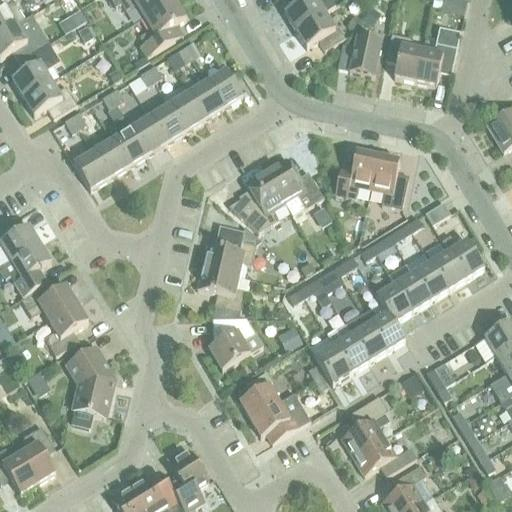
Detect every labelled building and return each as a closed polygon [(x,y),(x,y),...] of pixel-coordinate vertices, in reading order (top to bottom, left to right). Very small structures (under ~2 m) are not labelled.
[(0,0),(0,39),(24,24),(18,14),(11,3),(9,0),(0,0)] [(143,23),(173,4),(170,0),(110,0),(109,1),(115,12),(121,9),(126,17),(136,11),(143,23)] [(290,0),(296,10),(284,17),(295,35),(324,18),(335,11),(328,0),(290,0)] [(439,0),(433,0),(431,12),(443,14),(446,1),(439,0)] [(173,4),(143,23),(150,35),(140,41),(145,49),(140,52),(146,63),(175,46),(168,35),(185,25),(173,4)] [(371,13),(362,26),(372,33),(380,18),(371,13)] [(80,14),(69,21),(76,32),(87,25),(80,14)] [(324,18),(295,35),(306,53),(318,46),(324,56),(344,43),(338,33),(334,35),(324,18)] [(24,24),(0,39),(0,64),(12,58),(18,68),(49,49),(31,20),(24,24)] [(354,20),(346,31),(354,36),(362,25),(354,20)] [(89,30),(78,37),(85,48),(96,41),(89,30)] [(422,56),(414,88),(436,92),(439,78),(450,81),(456,53),(460,37),(439,33),(435,49),(433,58),(422,56)] [(414,88),(422,56),(410,53),(412,44),(391,39),(385,66),(396,69),(393,83),(414,88)] [(342,50),(337,73),(349,76),(348,77),(373,82),(381,46),(356,41),(354,53),(342,50)] [(49,49),(18,68),(24,78),(12,85),(23,104),(51,87),(44,76),(60,67),(49,49)] [(185,53),(192,64),(199,60),(193,49),(185,53)] [(192,64),(185,53),(178,58),(185,69),(192,64)] [(178,58),(167,64),(174,76),(185,69),(178,58)] [(140,64),(134,68),(137,73),(143,70),(140,64)] [(155,72),(147,76),(154,88),(162,83),(155,72)] [(116,75),(109,79),(114,87),(121,83),(116,75)] [(154,88),(147,76),(140,81),(147,92),(154,88)] [(226,76),(206,88),(223,114),(242,103),(226,76)] [(57,97),(51,87),(23,104),(34,122),(46,115),(53,125),(77,110),(65,92),(57,97)] [(223,114),(206,88),(187,99),(204,126),(223,114)] [(117,95),(110,100),(116,111),(124,106),(117,95)] [(204,126),(187,99),(168,111),(185,138),(204,126)] [(116,111),(110,100),(102,104),(109,115),(116,111)] [(185,138),(168,111),(150,123),(166,150),(185,138)] [(511,114),(486,130),(503,158),(511,152),(511,114)] [(72,123),(79,134),(86,130),(79,119),(72,123)] [(79,134),(72,123),(64,128),(71,139),(79,134)] [(150,123),(131,134),(147,161),(166,150),(150,123)] [(131,134),(112,146),(128,173),(147,161),(131,134)] [(112,146),(93,158),(109,184),(128,173),(112,146)] [(370,195),(377,162),(356,157),(351,177),(340,175),(334,200),(355,205),(357,192),(370,195)] [(109,184),(93,158),(73,170),(90,196),(109,184)] [(399,167),(377,162),(370,195),(383,198),(381,210),(401,214),(408,181),(396,179),(399,167)] [(265,177),(285,209),(292,222),(323,203),(307,177),(297,183),(286,164),(265,177)] [(285,209),(265,177),(245,189),(250,198),(228,212),(229,212),(258,238),(278,226),(273,216),(285,209)] [(443,208),(424,219),(431,231),(450,220),(443,208)] [(417,224),(406,230),(411,238),(422,231),(417,224)] [(0,249),(10,267),(40,249),(28,231),(16,238),(10,228),(0,234),(0,249)] [(411,238),(406,230),(396,237),(400,244),(411,238)] [(207,252),(202,273),(239,282),(242,270),(251,272),(255,251),(261,246),(244,232),(243,237),(219,231),(214,253),(207,252)] [(441,247),(448,258),(465,286),(483,274),(466,246),(457,252),(450,241),(441,247)] [(371,252),(375,259),(386,253),(381,245),(371,252)] [(47,288),(39,275),(51,268),(40,249),(10,267),(0,272),(0,276),(5,285),(10,282),(23,303),(44,290),(47,288)] [(375,259),(371,252),(360,259),(364,266),(375,259)] [(448,258),(430,269),(447,297),(465,286),(448,258)] [(338,272),(335,274),(339,282),(342,280),(357,271),(352,263),(338,272)] [(309,269),(299,274),(304,282),(314,277),(309,269)] [(388,280),(394,291),(411,318),(429,308),(412,280),(405,269),(388,280)] [(447,297),(430,269),(412,280),(429,308),(447,297)] [(239,282),(202,273),(197,295),(216,299),(214,311),(212,325),(238,325),(245,296),(236,294),(239,282)] [(324,281),(317,285),(325,298),(343,287),(339,282),(335,274),(324,281)] [(317,285),(310,289),(314,297),(313,298),(322,314),(331,308),(325,298),(317,285)] [(299,296),(304,303),(313,298),(314,297),(310,289),(299,296)] [(49,327),(77,310),(65,291),(50,300),(44,290),(20,305),(31,323),(42,316),(49,327)] [(411,318),(394,291),(376,302),(386,319),(387,318),(394,329),(411,318)] [(304,303),(299,296),(288,302),(293,310),(304,303)] [(77,310),(49,327),(55,337),(44,344),(55,362),(79,347),(73,337),(88,328),(77,310)] [(387,318),(386,319),(377,325),(371,314),(362,319),(369,330),(386,358),(404,346),(394,329),(387,318)] [(368,368),(386,358),(369,330),(362,319),(345,330),(351,341),(368,368)] [(218,348),(209,354),(222,375),(262,352),(245,325),(213,326),(212,338),(218,348)] [(485,368),(495,361),(511,351),(511,326),(474,349),(485,368)] [(294,332),(278,340),(286,357),(302,349),(294,332)] [(335,334),(326,340),(333,351),(350,379),(368,368),(351,341),(341,346),(335,334)] [(350,379),(333,351),(315,363),(332,391),(350,379)] [(511,375),(511,351),(495,361),(506,379),(511,375)] [(95,354),(66,371),(78,391),(72,416),(74,416),(71,430),(90,434),(93,420),(105,423),(114,385),(95,354)] [(14,374),(20,382),(31,375),(26,367),(14,374)] [(314,387),(321,382),(315,371),(307,376),(314,387)] [(434,393),(442,389),(433,374),(426,379),(434,393)] [(511,375),(506,379),(489,390),(500,408),(511,400),(511,375)] [(40,376),(27,384),(32,392),(45,385),(40,376)] [(250,425),(279,407),(268,389),(272,387),(266,377),(245,389),(251,399),(239,406),(250,425)] [(415,381),(400,390),(409,405),(424,395),(415,381)] [(321,382),(314,387),(320,398),(328,393),(321,382)] [(442,389),(434,393),(443,408),(451,403),(442,389)] [(279,407),(250,425),(261,443),(266,439),(272,449),(279,445),(307,429),(310,427),(293,399),(279,407)] [(511,424),(511,400),(500,408),(511,426),(511,424)] [(348,421),(350,425),(356,435),(341,444),(352,463),(384,444),(378,434),(390,427),(384,418),(387,417),(378,402),(348,421)] [(458,433),(466,428),(459,417),(452,422),(458,433)] [(466,428),(458,433),(465,444),(472,439),(466,428)] [(29,454),(20,460),(38,490),(56,479),(45,462),(55,456),(41,432),(23,443),(29,454)] [(384,444),(352,463),(364,482),(379,472),(385,483),(416,464),(410,453),(396,462),(384,444)] [(480,468),(488,464),(481,453),(474,458),(480,468)] [(4,454),(0,456),(0,489),(10,484),(20,501),(38,490),(20,460),(11,465),(4,454)] [(168,492),(180,511),(196,511),(203,508),(196,497),(208,489),(189,458),(169,470),(178,486),(168,492)] [(494,475),(488,464),(480,468),(487,479),(494,475)] [(472,469),(464,474),(469,481),(477,476),(472,469)] [(396,500),(380,509),(382,511),(417,511),(424,508),(413,490),(421,485),(427,481),(420,471),(390,489),(396,500)] [(511,476),(503,481),(510,493),(511,492),(511,476)] [(159,477),(130,494),(141,511),(180,511),(168,492),(159,477)] [(498,508),(502,505),(510,500),(503,489),(491,497),(498,508)] [(141,511),(130,494),(112,506),(115,511),(141,511)] [(487,495),(477,501),(484,511),(492,511),(496,510),(487,495)] [(437,511),(432,503),(424,508),(417,511),(437,511)]
